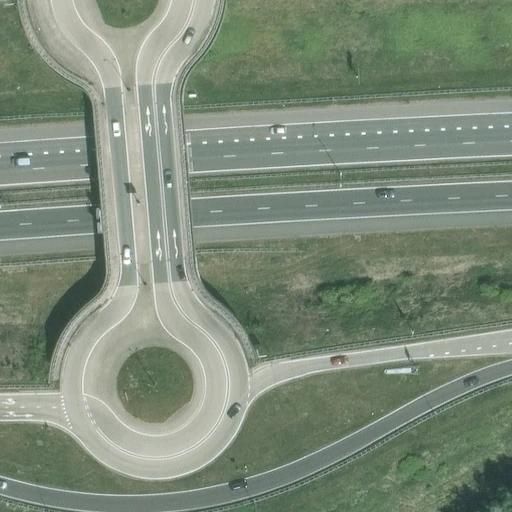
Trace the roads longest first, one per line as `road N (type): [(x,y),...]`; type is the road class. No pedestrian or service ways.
road 1 (trunk): [(75,410),(134,440),(167,444),(200,426),(216,393),(206,351),(169,312),(158,236),(146,70),(182,0)]
road 2 (motorway): [(0,490),(83,505),(160,507),(227,496),(295,474),(511,367)]
road 3 (motorway): [(0,225),(511,194)]
road 4 (motorway): [(511,135),(0,163)]
road 5 (trunk): [(60,0),(71,26),(110,69),(128,262),(126,297),(74,359),(75,410)]
road 6 (trunk): [(240,393),(234,354),(187,299),(176,258),(163,85),(204,0)]
road 7 (trunk): [(240,393),(315,365),(511,339)]
road 8 (trunk): [(75,410),(110,456),(166,468),(208,451),(233,419),(240,393)]
